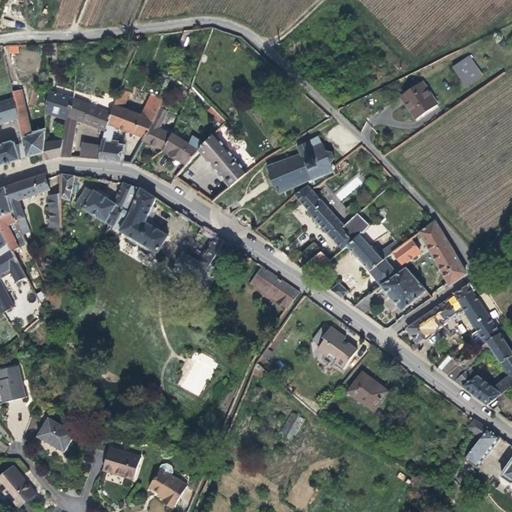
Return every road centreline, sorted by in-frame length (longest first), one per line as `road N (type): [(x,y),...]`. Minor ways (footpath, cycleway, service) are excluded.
road 1 (tertiary): [(0,183),(59,166),(131,173),(306,284),(511,435)]
road 2 (residential): [(477,268),(375,147),(264,46),(214,15),(0,39)]
